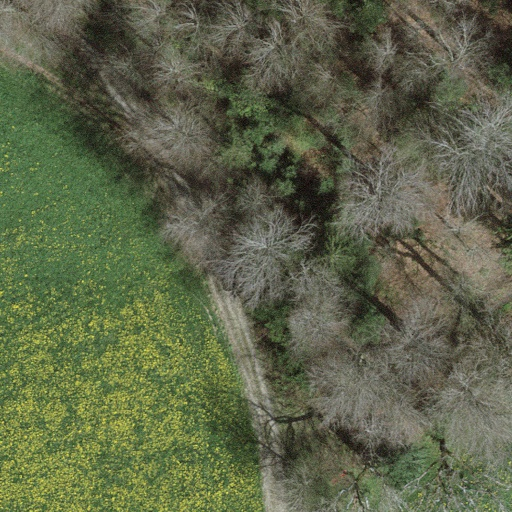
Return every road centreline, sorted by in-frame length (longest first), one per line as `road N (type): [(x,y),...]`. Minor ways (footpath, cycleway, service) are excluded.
road 1 (track): [(286,511),(249,325),(223,259),(119,76),(48,0)]
road 2 (track): [(119,76),(0,8)]
